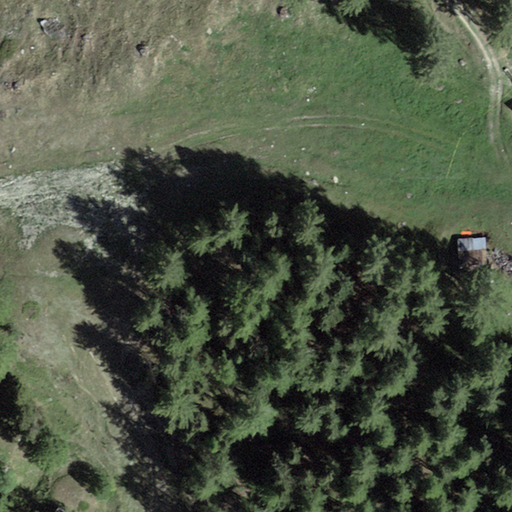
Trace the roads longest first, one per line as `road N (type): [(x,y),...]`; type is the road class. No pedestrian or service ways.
road 1 (track): [(152,511),(113,314)]
road 2 (track): [(457,0),(496,58),(490,135),(511,155)]
